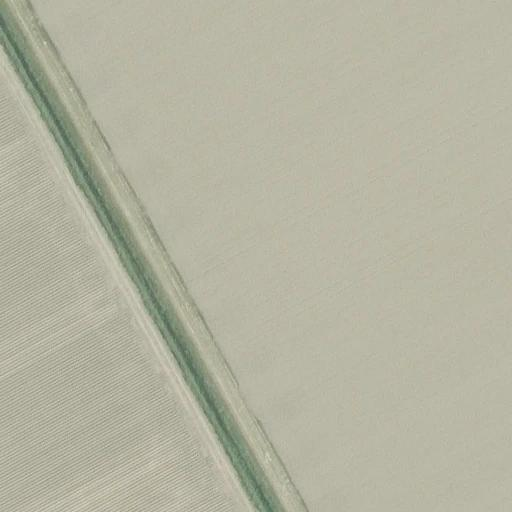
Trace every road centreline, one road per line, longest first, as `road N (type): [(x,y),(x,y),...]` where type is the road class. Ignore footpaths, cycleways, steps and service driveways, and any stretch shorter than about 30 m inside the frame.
road 1 (track): [(297,511),(16,0)]
road 2 (track): [(0,72),(239,511)]
